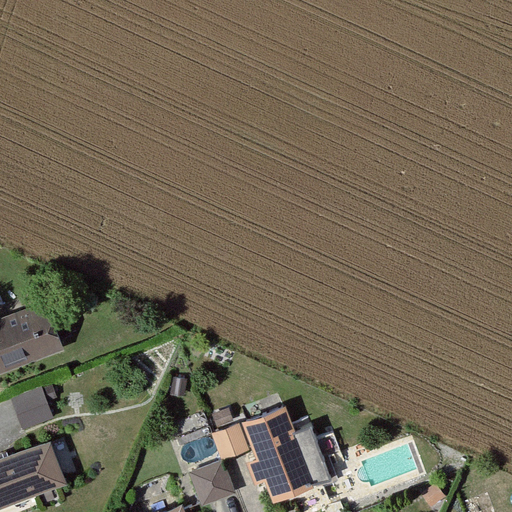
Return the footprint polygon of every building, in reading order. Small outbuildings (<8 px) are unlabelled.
[(44,296),(0,315),(0,372),(65,344),(44,296)] [(25,422),(56,411),(46,382),(15,392),(25,422)] [(288,404),(246,419),(259,455),(247,460),(256,484),(266,480),(274,502),(318,486),(288,404)] [(51,435),(0,454),(0,509),(69,483),(51,435)] [(227,452),(193,464),(205,498),(238,486),(227,452)] [(188,511),(183,499),(151,511),(188,511)]
